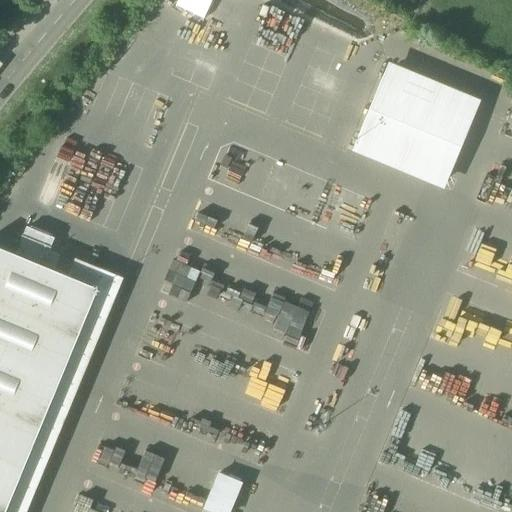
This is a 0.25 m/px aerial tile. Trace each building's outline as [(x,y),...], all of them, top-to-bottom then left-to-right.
[(350,152),(443,190),(480,101),(388,63),(350,152)] [(231,125),(211,175),(324,222),(329,210),(328,209),(341,178),(342,178),(344,172),(231,125)] [(343,215),(357,184),(342,178),(341,178),(328,209),(329,210),(343,215)] [(0,511),(5,511),(97,290),(67,278),(0,249),(0,511)] [(97,290),(5,511),(26,511),(123,279),(75,260),(67,278),(97,290)] [(230,511),(243,484),(217,473),(201,509),(207,511),(230,511)]
